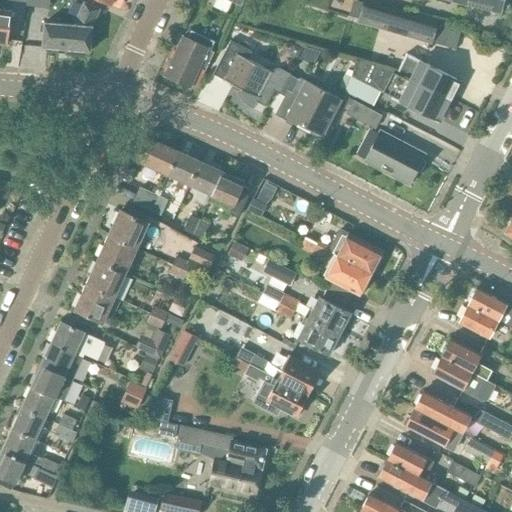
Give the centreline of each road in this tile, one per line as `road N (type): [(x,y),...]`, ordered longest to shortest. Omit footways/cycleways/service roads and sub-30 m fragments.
road 1 (tertiary): [(117,98),(212,132),(440,245)]
road 2 (unclassified): [(303,511),(440,245)]
road 3 (residential): [(0,348),(117,98)]
road 4 (unclassified): [(440,245),(511,108)]
